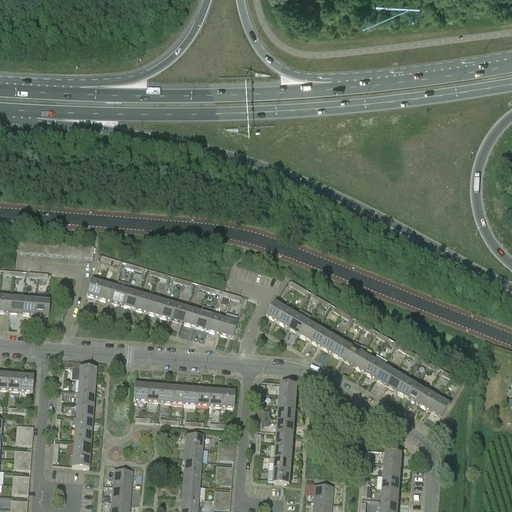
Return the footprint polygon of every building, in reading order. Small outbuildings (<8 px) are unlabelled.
[(86,297),(99,301),(104,285),(91,281),(86,297)] [(297,293),(299,288),(291,284),(289,288),(297,293)] [(99,301),(111,305),(116,289),(104,285),(99,301)] [(307,293),(299,288),(297,293),(305,297),(307,293)] [(111,305),(123,308),(128,292),(116,289),(111,305)] [(123,308),(135,312),(140,296),(128,292),(123,308)] [(135,312),(147,315),(152,299),(140,296),(135,312)] [(0,314),(10,315),(11,298),(0,297),(0,314)] [(321,301),(313,297),(311,301),(319,306),(321,301)] [(10,315),(22,316),(24,299),(11,298),(10,315)] [(22,316),(35,317),(36,300),(24,299),(22,316)] [(147,315),(159,319),(164,303),(152,299),(147,315)] [(49,301),(36,300),(35,317),(48,318),(49,301)] [(321,301),(319,306),(327,310),(329,306),(321,301)] [(159,319),(171,322),(176,306),(164,303),(159,319)] [(279,324),(287,310),(276,304),(268,318),(279,324)] [(171,322),(184,326),(188,310),(176,306),(171,322)] [(343,314),(335,309),(332,313),(341,318),(343,314)] [(184,326),(196,329),(200,313),(188,310),(184,326)] [(279,324),(290,331),(298,317),(287,310),(279,324)] [(290,331),(300,337),(309,323),(311,319),(300,312),(298,317),(290,331)] [(196,329),(208,333),(212,317),(200,313),(196,329)] [(343,314),(341,318),(349,323),(351,319),(343,314)] [(208,333),(220,336),(225,320),(212,317),(208,333)] [(237,324),(225,320),(220,336),(232,340),(237,324)] [(365,327),(357,322),(354,326),(363,331),(365,327)] [(311,344),(320,329),(309,323),(300,337),(311,344)] [(365,327),(363,331),(371,335),(373,331),(365,327)] [(311,344),(322,350),(331,336),(320,329),(311,344)] [(386,339),(378,335),(376,339),(384,343),(386,339)] [(333,356),(341,342),(331,336),(322,350),(333,356)] [(386,339),(384,343),(392,348),(394,344),(386,339)] [(333,356),(344,363),(352,349),(341,342),(333,356)] [(408,352),(400,347),(398,351),(406,356),(408,352)] [(355,369),(363,355),(352,349),(344,363),(355,369)] [(408,352),(406,356),(414,361),(416,357),(408,352)] [(355,369),(366,376),(374,361),(363,355),(355,369)] [(430,365),(422,360),(420,364),(428,369),(430,365)] [(376,382),(385,368),(374,361),(366,376),(376,382)] [(430,365),(428,369),(436,374),(438,370),(430,365)] [(376,382),(387,388),(396,374),(385,368),(376,382)] [(95,384),(97,371),(80,370),(74,370),(73,382),(79,383),(95,384)] [(452,378),(444,373),(441,377),(450,382),(452,378)] [(398,395),(407,380),(396,374),(387,388),(398,395)] [(19,394),(20,377),(8,376),(6,393),(19,394)] [(33,378),(20,377),(19,394),(31,395),(33,378)] [(452,378),(450,382),(458,386),(460,382),(452,378)] [(398,395),(409,401),(417,387),(407,380),(398,395)] [(94,396),(95,384),(79,383),(78,395),(94,396)] [(134,403),(146,404),(148,387),(135,386),(134,403)] [(280,398),(296,400),(297,387),(281,386),(280,398)] [(160,388),(148,387),(146,404),(159,405),(160,388)] [(420,408),(428,393),(417,387),(409,401),(420,408)] [(171,406),(172,389),(160,388),(159,405),(171,406)] [(185,390),(172,389),(171,406),(183,407),(185,390)] [(196,408),(197,391),(185,390),(183,407),(196,408)] [(209,392),(197,391),(196,408),(208,408),(209,392)] [(220,409),(222,393),(209,392),(208,408),(220,409)] [(234,394),(222,393),(220,409),(233,410),(234,394)] [(420,408),(431,414),(439,400),(428,393),(420,408)] [(94,396),(78,395),(77,407),(93,409),(94,396)] [(296,400),(280,398),(279,411),(295,412),(296,400)] [(450,406),(439,400),(431,414),(442,421),(450,406)] [(92,421),(93,409),(77,407),(76,420),(92,421)] [(295,412),(279,411),(278,423),(294,424),(295,412)] [(92,421),(76,420),(75,432),(91,434),(92,421)] [(294,424),(278,423),(277,436),(294,437),(294,424)] [(90,446),(91,434),(75,432),(74,445),(90,446)] [(294,437),(277,436),(276,448),(293,449),(294,437)] [(186,438),(185,451),(202,453),(203,440),(186,438)] [(90,446),(74,445),(72,457),(89,458),(90,446)] [(293,449),(276,448),(275,460),(292,462),(293,449)] [(184,464),(201,465),(202,453),(185,451),(184,464)] [(385,454),(384,467),(401,468),(402,456),(385,454)] [(88,471),(89,458),(72,457),(71,470),(88,471)] [(292,462),(275,460),(274,473),(291,474),(292,462)] [(184,464),(183,476),(200,477),(201,465),(184,464)] [(383,479),(400,481),(401,468),(384,467),(383,479)] [(114,473),(112,489),(130,491),(132,474),(114,473)] [(291,474),(274,473),(273,485),(290,487),(291,474)] [(182,488),(199,490),(200,477),(183,476),(182,488)] [(17,478),(13,478),(8,478),(7,487),(12,487),(16,488),(16,484),(17,478)] [(382,492),(399,493),(400,481),(383,479),(382,492)] [(182,488),(181,501),(198,502),(199,490),(182,488)] [(129,506),(130,491),(112,489),(111,505),(129,506)] [(315,489),(314,505),(332,506),(333,490),(315,489)] [(381,504),(398,505),(399,493),(382,492),(381,504)] [(181,501),(180,511),(197,511),(198,502),(181,501)]
